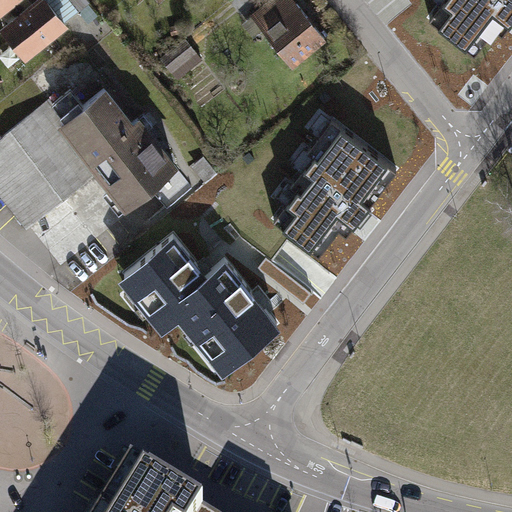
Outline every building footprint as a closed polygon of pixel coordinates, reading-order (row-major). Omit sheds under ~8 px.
[(0,0),(0,18),(22,0),(0,0)] [(297,0),(268,0),(251,14),(292,65),(327,37),(297,0)] [(511,24),(511,0),(441,0),(426,19),(472,55),(494,27),(504,34),(511,24)] [(46,2),(5,30),(23,56),(64,27),(46,2)] [(162,59),(181,82),(207,61),(189,38),(162,59)] [(102,84),(68,111),(90,139),(76,150),(95,174),(123,209),(177,167),(138,116),(131,121),(102,84)] [(95,174),(76,150),(90,139),(68,111),(55,93),(0,134),(0,189),(27,225),(95,174)] [(400,169),(333,117),(307,150),(313,155),(289,186),(294,190),(272,218),(318,254),(340,226),(349,234),(400,169)] [(206,156),(191,168),(204,185),(220,173),(206,156)] [(163,325),(181,310),(200,294),(195,287),(210,275),(173,229),(120,273),(163,325)] [(200,294),(181,310),(226,364),(279,321),(228,260),(210,275),(195,287),(200,294)] [(202,511),(122,462),(90,511),(202,511)]
